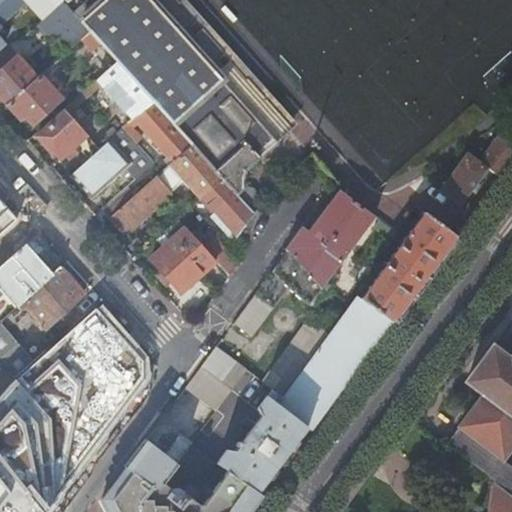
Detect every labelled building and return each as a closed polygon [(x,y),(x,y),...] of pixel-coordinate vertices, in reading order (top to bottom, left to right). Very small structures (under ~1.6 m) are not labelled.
[(44,21),(64,3),(61,0),(8,0),(0,7),(0,26),(26,2),(44,21)] [(222,178),(253,212),(263,199),(252,187),(244,189),(243,186),(242,185),(242,183),(242,181),(243,179),(243,177),(244,175),(245,173),(247,171),(290,132),(228,63),(216,74),(149,0),(91,0),(88,3),(95,11),(81,22),(92,33),(117,62),(153,102),(192,144),(222,178)] [(65,57),(92,33),(81,22),(75,14),(64,3),(44,21),(38,27),(56,47),(65,57)] [(75,14),(81,22),(95,11),(88,3),(75,14)] [(41,78),(65,57),(56,47),(29,72),(38,81),(41,78)] [(0,96),(9,107),(38,81),(29,72),(18,59),(0,74),(0,96)] [(133,120),(153,102),(117,62),(97,80),(133,120)] [(62,101),(41,78),(38,81),(9,107),(22,121),(25,118),(32,127),(62,101)] [(86,98),(82,94),(66,107),(68,109),(37,137),(52,154),(54,153),(61,160),(91,133),(83,124),(90,115),(86,98)] [(171,162),(192,144),(153,102),(133,120),(171,162)] [(155,164),(123,129),(70,175),(91,199),(126,167),(138,179),(155,164)] [(479,139),(467,154),(488,169),(501,178),(511,163),(511,134),(510,133),(496,150),(479,139)] [(201,198),(222,178),(192,144),(171,162),(137,194),(111,217),(108,219),(125,237),(186,182),(201,198)] [(488,169),(467,154),(440,191),(461,205),(488,169)] [(237,236),(254,213),(253,212),(222,178),(201,198),(237,236)] [(111,217),(137,194),(131,187),(105,210),(111,217)] [(287,251),(233,323),(251,336),(289,288),(315,309),(329,289),(324,285),(337,268),(376,216),(338,188),(306,228),(287,251)] [(0,511),(47,511),(148,377),(148,357),(101,305),(34,361),(16,377),(0,395),(0,235),(16,221),(0,202),(0,511)] [(423,214),(361,298),(393,322),(456,238),(423,214)] [(178,220),(158,238),(166,246),(149,261),(180,294),(215,261),(204,248),(178,220)] [(286,249),(287,251),(306,228),(302,224),(286,249)] [(215,261),(217,263),(226,250),(215,238),(204,248),(215,261)] [(44,251),(33,239),(0,268),(0,323),(17,308),(22,304),(53,276),(36,257),(44,251)] [(217,263),(227,274),(239,263),(226,250),(217,263)] [(342,272),(337,268),(324,285),(329,289),(342,272)] [(84,295),(61,269),(53,276),(22,304),(41,324),(45,329),(84,295)] [(282,397),(278,394),(273,401),(307,428),(311,431),(393,322),(361,298),(357,295),(329,332),(282,397)] [(41,324),(22,304),(17,308),(36,328),(41,324)] [(309,318),(261,381),(278,394),(282,397),(329,332),(325,330),(309,318)] [(0,323),(0,362),(16,377),(34,361),(0,323)] [(185,387),(215,409),(245,369),(215,347),(185,387)] [(467,382),(484,395),(446,444),(491,477),(490,511),(511,511),(511,465),(505,460),(511,450),(511,356),(510,359),(494,347),(467,382)] [(216,462),(224,467),(227,469),(259,493),(307,428),(273,401),(266,395),(255,409),(260,417),(241,441),(239,440),(235,445),(238,447),(236,450),(227,449),(216,462)] [(186,448),(190,443),(191,441),(181,434),(165,454),(176,462),(186,448)] [(259,493),(227,469),(203,503),(199,504),(193,499),(183,491),(177,487),(170,487),(161,481),(176,462),(165,454),(146,439),(101,498),(107,511),(249,511),(262,495),(259,493)] [(189,483),(183,491),(193,499),(199,490),(189,483)]
